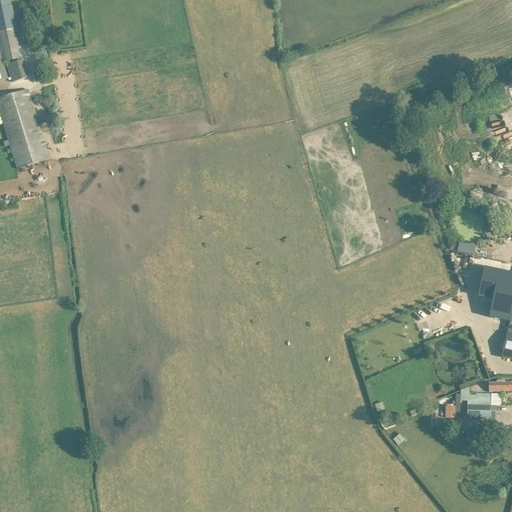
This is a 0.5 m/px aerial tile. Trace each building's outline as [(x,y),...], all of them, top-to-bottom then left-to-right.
[(0,0),(0,82),(8,80),(0,52),(0,45),(3,62),(21,59),(15,29),(16,29),(9,0),(0,0)] [(6,65),(12,83),(29,77),(23,59),(6,65)] [(28,91),(0,99),(0,114),(17,170),(50,160),(28,91)] [(511,272),(485,267),(479,297),(493,300),(490,318),(510,322),(502,358),(511,359),(511,272)] [(511,382),(505,382),(505,380),(497,380),(497,383),(489,383),(489,392),(508,392),(508,394),(511,394),(511,382)] [(501,405),(501,394),(491,394),(491,405),(497,405),(501,405)] [(375,405),(377,412),(385,410),(382,402),(375,405)] [(497,405),(491,405),(467,404),(466,418),(497,419),(497,405)] [(475,442),(476,432),(468,432),(468,442),(475,442)] [(399,434),(393,439),(398,445),(404,440),(399,434)]
